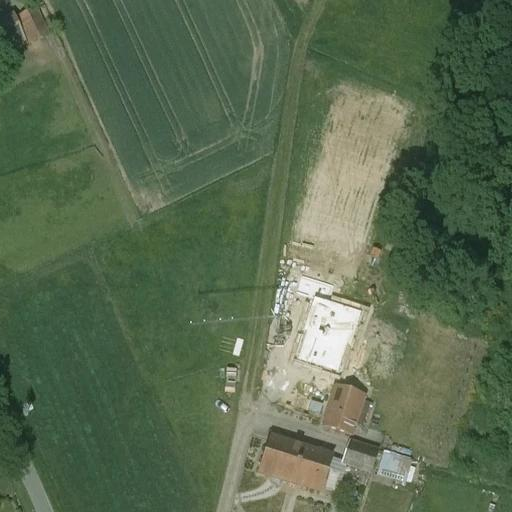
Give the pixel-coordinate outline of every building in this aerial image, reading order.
[(35,13),(17,22),(28,46),(46,37),(35,13)] [(11,17),(0,22),(0,58),(25,46),(11,17)] [(372,334),(355,329),(339,378),(364,387),(381,338),(372,335),(372,334)] [(363,398),(336,390),(323,431),(350,439),(354,426),(361,404),(363,398)] [(367,406),(361,404),(354,426),(362,429),(369,407),(367,406)] [(330,461),(269,442),(258,476),(319,496),(320,493),(330,462),(330,461)] [(378,455),(348,445),(341,466),(341,467),(344,468),(371,476),(378,455)] [(417,465),(380,455),(374,474),(410,485),(416,467),(417,465)] [(341,466),(330,462),(320,493),(334,497),(344,468),(341,467),(341,466)]
